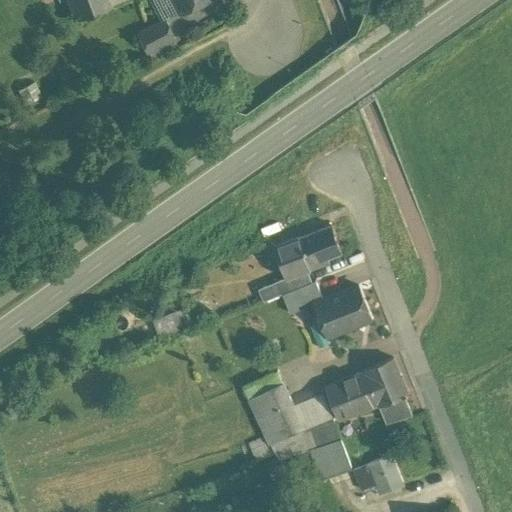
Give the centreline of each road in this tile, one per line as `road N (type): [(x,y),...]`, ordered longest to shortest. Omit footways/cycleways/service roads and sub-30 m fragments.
road 1 (secondary): [(0,335),(474,0)]
road 2 (residential): [(340,158),(472,511)]
